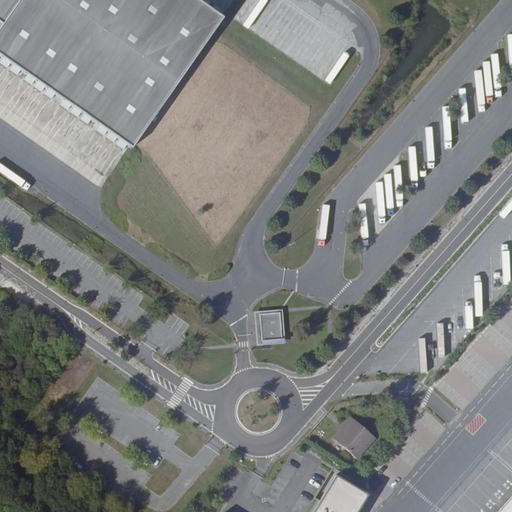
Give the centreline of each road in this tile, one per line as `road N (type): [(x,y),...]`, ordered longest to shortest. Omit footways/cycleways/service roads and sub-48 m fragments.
road 1 (unclassified): [(511,172),(325,383),(288,399)]
road 2 (unclassified): [(42,294),(82,335),(198,415),(214,425),(229,420)]
road 3 (unclassified): [(231,396),(184,387),(42,294)]
